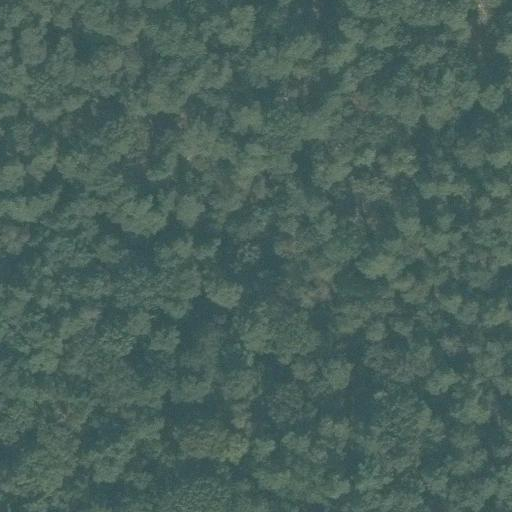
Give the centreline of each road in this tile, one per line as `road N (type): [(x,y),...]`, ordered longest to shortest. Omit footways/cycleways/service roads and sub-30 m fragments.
road 1 (track): [(25,447),(55,392),(136,351),(196,296),(369,220)]
road 2 (track): [(369,220),(215,511)]
road 3 (track): [(369,220),(419,269),(511,453)]
road 4 (track): [(324,0),(330,137),(369,220)]
road 5 (track): [(511,108),(369,220)]
